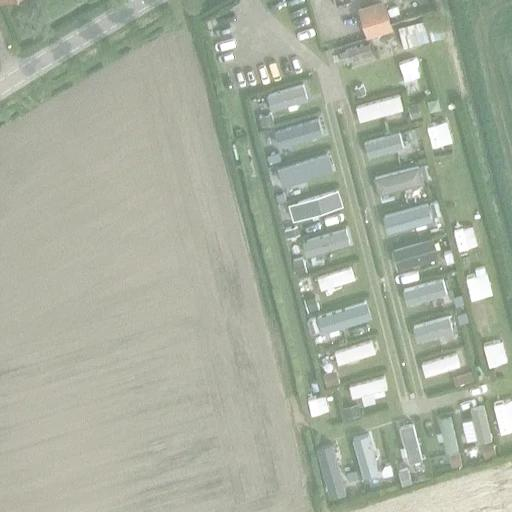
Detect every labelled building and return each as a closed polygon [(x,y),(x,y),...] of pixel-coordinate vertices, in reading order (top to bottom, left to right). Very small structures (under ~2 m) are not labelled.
[(366,35),(367,36),(369,35),(393,28),(383,0),(378,0),(357,7),(366,35)] [(302,82),(266,92),(270,108),(307,98),(302,82)] [(362,84),(354,87),(357,95),(366,92),(362,84)] [(398,92),(354,104),(358,120),(403,108),(398,92)] [(417,101),(407,104),(411,118),(421,115),(417,101)] [(273,122),(270,112),(257,115),(258,118),(255,119),(257,127),(273,122)] [(317,116),(273,129),(278,145),(322,132),(317,116)] [(418,124),(408,127),(411,136),(421,133),(418,124)] [(408,126),(362,139),(366,153),(412,140),(411,136),(408,127),(408,126)] [(280,159),(277,150),(265,153),(268,162),(280,159)] [(327,151),(280,165),(285,181),(332,167),(327,151)] [(419,164),(422,177),(431,174),(427,162),(419,164)] [(417,163),(372,175),(377,193),(379,192),(422,181),(417,163)] [(337,187),(287,202),(292,219),(342,203),(337,187)] [(285,197),(282,188),(273,191),(276,200),(285,197)] [(440,208),(438,199),(425,202),(428,211),(440,208)] [(425,202),(425,201),(383,212),(387,226),(429,215),(428,211),(425,202)] [(286,237),(299,233),(296,224),(283,228),(286,237)] [(345,227),(301,239),(305,254),(349,242),(345,227)] [(432,235),(391,247),(396,267),(438,255),(432,235)] [(451,248),(442,251),(446,262),(454,259),(451,248)] [(305,269),(302,255),(290,259),(294,272),(305,269)] [(351,265),(316,276),(320,289),(355,277),(351,265)] [(437,292),(441,290),(438,278),(401,288),(404,300),(417,297),(437,292)] [(459,289),(447,292),(450,306),(462,303),(459,289)] [(437,292),(417,297),(420,306),(439,301),(437,292)] [(318,307),(314,294),(303,297),(307,310),(318,307)] [(365,300),(316,314),(321,331),(370,316),(365,300)] [(451,329),(447,314),(412,325),(416,340),(451,329)] [(319,328),(314,315),(306,318),(310,331),(319,328)] [(462,333),(452,335),(454,344),(464,342),(462,333)] [(371,338),(333,350),(337,362),(375,350),(371,338)] [(456,351),(420,361),(424,375),(460,364),(456,351)] [(474,380),(471,369),(452,375),(455,385),(474,380)] [(337,381),(334,370),(322,373),(325,384),(337,381)] [(383,375),(348,384),(351,396),(361,393),(363,403),(374,400),(373,395),(385,392),(384,388),(386,387),(383,375)] [(360,413),(357,402),(343,406),(346,417),(360,413)] [(492,438),(483,403),(469,406),(472,418),(462,420),(467,438),(476,436),(477,442),(492,438)] [(446,451),(457,448),(449,415),(438,418),(441,430),(436,431),(438,439),(443,438),(446,451)] [(421,457),(412,422),(398,425),(403,445),(399,446),(401,454),(405,453),(407,461),(421,457)] [(361,471),(362,476),(377,472),(367,433),(352,437),(361,471)] [(492,441),(481,444),(485,457),(495,454),(492,441)] [(332,449),(331,443),(318,446),(327,478),(339,475),(334,457),(338,456),(336,448),(332,449)] [(458,451),(448,453),(450,466),(461,464),(458,451)] [(393,472),(390,461),(383,463),(380,469),(382,475),(393,472)] [(407,467),(398,470),(402,486),(412,483),(407,467)] [(344,495),(341,482),(330,485),(334,498),(344,495)]
